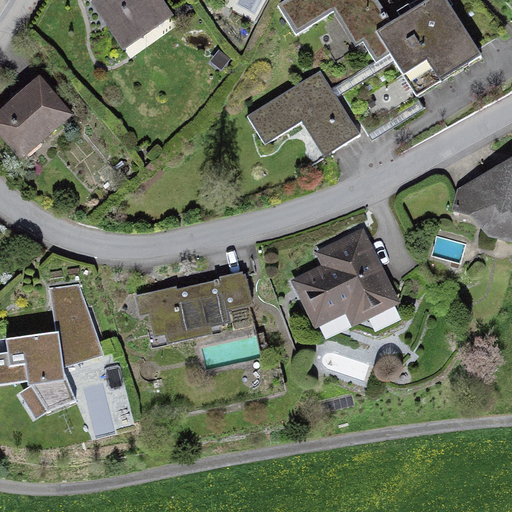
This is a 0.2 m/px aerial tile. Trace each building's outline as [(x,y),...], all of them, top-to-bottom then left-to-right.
[(162,0),(93,0),(90,2),(128,58),(179,24),(162,0)] [(369,0),(285,0),(301,25),(330,6),(371,70),(397,54),(420,91),(484,50),(451,0),(439,0),(390,32),(369,0)] [(319,76),(249,118),(265,143),(299,122),(326,165),(361,143),(319,76)] [(39,79),(0,112),(0,136),(22,163),(73,119),(39,79)] [(511,164),(457,191),(482,235),(511,242),(511,164)] [(319,269),(293,281),(314,324),(347,309),(353,322),(398,301),(363,230),(312,254),(319,269)] [(178,287),(141,295),(152,347),(223,332),(220,317),(248,311),(241,274),(220,279),(220,281),(179,289),(178,287)] [(0,390),(19,388),(39,415),(83,400),(69,383),(67,369),(109,359),(78,285),(47,292),(64,337),(0,344),(0,390)]
